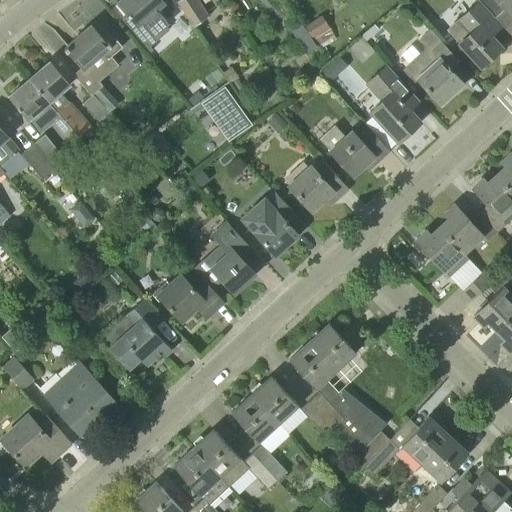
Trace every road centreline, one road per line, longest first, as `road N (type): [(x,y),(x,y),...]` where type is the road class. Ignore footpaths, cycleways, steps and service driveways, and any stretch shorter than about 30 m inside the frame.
road 1 (residential): [(64,511),(349,247)]
road 2 (residential): [(511,409),(349,247)]
road 3 (residential): [(349,247),(511,104)]
